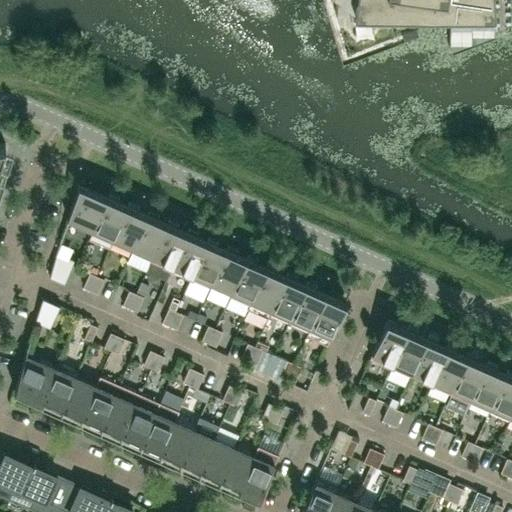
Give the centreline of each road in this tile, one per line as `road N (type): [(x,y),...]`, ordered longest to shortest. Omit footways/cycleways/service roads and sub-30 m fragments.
road 1 (residential): [(4,266),(321,408)]
road 2 (residential): [(202,511),(0,422)]
road 3 (residential): [(321,408),(511,493)]
